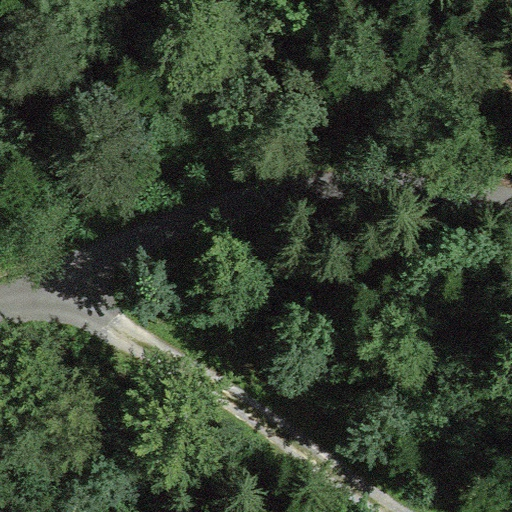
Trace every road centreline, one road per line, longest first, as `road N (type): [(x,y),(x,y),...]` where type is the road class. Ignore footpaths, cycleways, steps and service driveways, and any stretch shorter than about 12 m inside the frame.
road 1 (track): [(22,285),(171,353),(374,511)]
road 2 (track): [(148,224),(269,188),(330,184),(511,203)]
road 3 (track): [(148,224),(0,297)]
